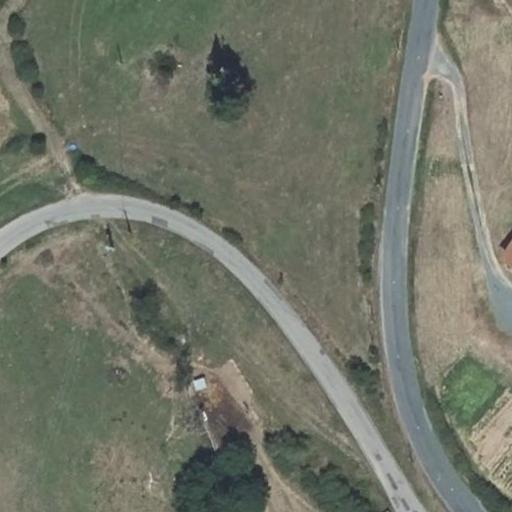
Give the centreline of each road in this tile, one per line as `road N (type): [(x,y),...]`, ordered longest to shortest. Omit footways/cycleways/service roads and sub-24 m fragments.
road 1 (tertiary): [(414,511),(342,395),(260,286),(200,231),(164,212),(102,203),(41,218),(0,245)]
road 2 (tertiary): [(426,0),(400,183),(397,332),(418,421),(466,511)]
